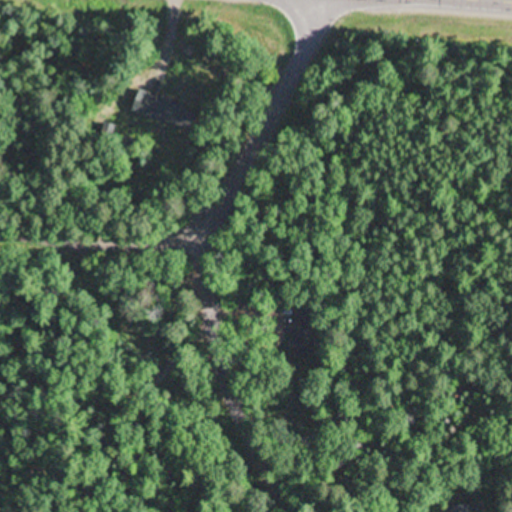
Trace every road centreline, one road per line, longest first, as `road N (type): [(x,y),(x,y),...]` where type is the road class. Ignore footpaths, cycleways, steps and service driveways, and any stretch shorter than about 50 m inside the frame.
road 1 (residential): [(299,511),(230,387),(209,280),(223,214),(310,46),(318,0)]
road 2 (track): [(58,0),(177,13),(290,46),(447,24)]
road 3 (residential): [(0,234),(126,247),(217,230)]
